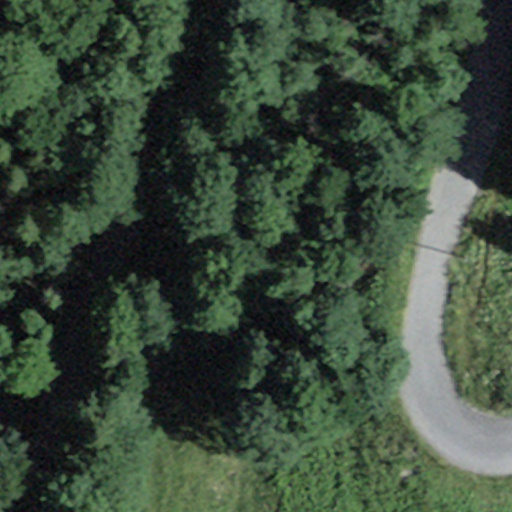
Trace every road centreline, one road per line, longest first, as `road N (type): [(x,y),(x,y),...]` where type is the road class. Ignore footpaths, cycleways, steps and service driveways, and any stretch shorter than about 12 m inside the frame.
road 1 (unclassified): [(31,511),(147,197),(234,0)]
road 2 (unclassified): [(503,0),(422,310),(424,377),(449,421),(486,444),(511,440)]
